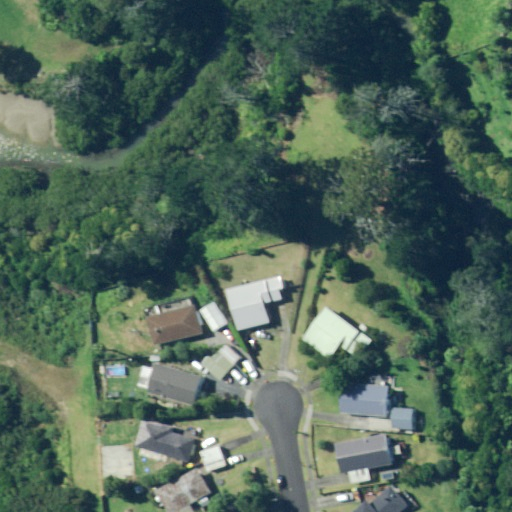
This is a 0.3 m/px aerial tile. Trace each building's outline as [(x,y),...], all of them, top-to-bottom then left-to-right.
[(277,299),(284,297),(287,296),(285,287),(289,286),(287,275),(233,287),(243,328),(252,326),(256,325),(274,321),(270,300),(277,299)] [(218,329),(231,321),(219,300),(205,308),(215,325),(218,329)] [(203,332),(207,331),(200,301),(197,302),(166,310),(164,302),(156,304),(158,312),(150,314),(158,343),(203,332)] [(345,342),(359,353),(367,343),(370,346),(377,337),(333,303),(308,336),(334,356),(342,345),(345,342)] [(215,356),(230,369),(242,355),(228,342),(221,349),(215,356)] [(185,367),(177,365),(160,360),(152,391),(186,400),(197,403),(205,373),(185,367)] [(391,414),(391,406),(393,383),(346,379),(343,410),(391,414)] [(394,426),(415,428),(417,407),(396,405),(396,407),(394,426)] [(194,457),(195,454),(200,437),(177,430),(178,426),(148,416),(139,444),(193,460),(194,457)] [(396,462),(398,461),(391,431),(340,441),(346,471),(352,470),(354,482),(373,478),(373,477),(372,472),(371,466),(396,462)] [(227,456),(225,452),(222,444),(204,450),(205,453),(211,469),(229,463),(227,456)] [(193,502),(214,490),(201,466),(186,474),(186,476),(177,481),(176,480),(169,484),(160,488),(173,511),(175,511),(183,508),(185,511),(191,511),(197,509),(193,502)] [(400,511),(409,506),(413,502),(396,482),(375,500),(373,497),(363,505),(354,511),(400,511)]
